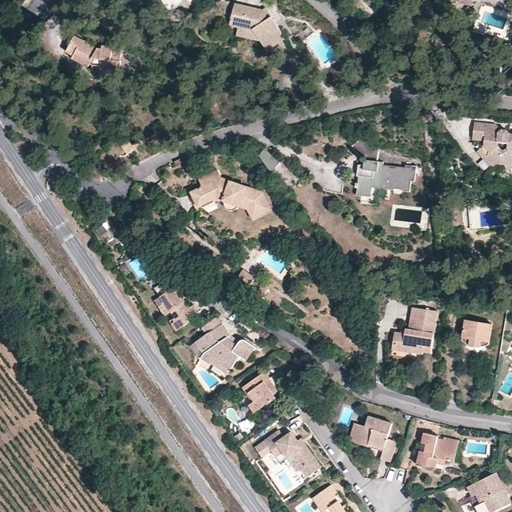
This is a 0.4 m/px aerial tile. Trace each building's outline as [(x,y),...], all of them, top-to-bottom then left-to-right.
[(229,25),(238,28),(253,31),(259,40),(267,51),(285,38),(270,17),(267,20),(261,10),(234,5),(229,25)] [(264,8),(261,10),(267,20),(270,17),(264,8)] [(253,31),(238,28),(236,35),(259,40),(253,31)] [(89,64),(92,66),(99,67),(99,72),(110,73),(110,70),(119,71),(121,55),(112,53),(113,48),(102,47),(101,49),(95,49),(73,37),(65,51),(72,55),(71,58),(88,66),(89,64)] [(490,137),(491,124),(475,122),(472,139),(485,141),(484,145),(478,151),(494,167),(496,165),(504,165),(506,168),(511,165),(511,133),(510,134),(507,131),(501,131),(499,132),(498,138),(490,137)] [(495,125),(491,124),(490,137),(498,138),(499,132),(495,125)] [(365,157),(364,168),(363,176),(359,176),(358,183),(357,183),(356,188),(358,188),(357,196),(370,197),(372,188),(394,190),(394,189),(403,190),(403,191),(409,192),(411,181),(415,182),(416,167),(405,166),(404,168),(383,166),(383,162),(377,161),(378,149),(374,148),(363,137),(355,144),(365,157)] [(137,152),(144,146),(138,139),(131,145),(127,140),(120,146),(127,155),(134,149),(137,152)] [(279,163),(265,149),(259,156),(272,174),(276,170),(275,168),(279,163)] [(217,171),(212,173),(216,181),(221,178),(217,171)] [(216,181),(212,173),(200,179),(204,187),(192,193),(199,207),(215,199),(225,202),(238,207),(248,210),(253,219),(272,210),(262,193),(221,178),(216,181)] [(238,207),(225,202),(225,205),(226,208),(228,210),(232,211),(235,210),(236,209),(238,207)] [(217,205),(207,207),(208,213),(218,211),(217,205)] [(478,227),(477,213),(470,213),(471,228),(478,227)] [(242,270),(237,277),(248,285),(253,278),(242,270)] [(260,285),(257,291),(263,295),(266,289),(260,285)] [(167,304),(171,310),(175,315),(173,316),(175,320),(172,321),(177,328),(190,319),(188,317),(198,310),(193,302),(189,305),(184,298),(182,300),(179,294),(172,286),(155,298),(162,308),(167,304)] [(353,294),(341,300),(345,308),(357,302),(353,294)] [(166,313),(171,310),(167,304),(162,308),(166,313)] [(413,308),(409,330),(408,335),(401,334),(395,334),(393,346),(423,350),(424,348),(431,349),(437,312),(413,308)] [(209,332),(223,322),(218,315),(204,325),(209,332)] [(462,341),(466,344),(468,341),(483,343),(484,346),(486,345),(489,344),(492,325),(466,321),(462,341)] [(223,322),(197,340),(205,351),(202,356),(211,362),(214,358),(230,369),(241,355),(247,359),(256,345),(247,339),(244,339),(241,340),(238,344),(228,336),(231,334),(223,322)] [(430,353),(431,349),(424,348),(423,350),(393,346),(393,350),(422,354),(423,352),(430,353)] [(244,389),(249,397),(251,395),(256,403),(254,404),(253,407),(253,409),(255,411),(257,412),(260,411),(268,406),(269,407),(277,402),(275,398),(278,395),(269,382),(272,381),(267,374),(244,389)] [(366,425),(361,423),(355,441),(369,446),(371,441),(385,446),(384,451),(381,459),(391,462),(397,441),(388,438),(392,423),(369,415),(366,425)] [(355,441),(361,423),(355,421),(350,436),(355,441)] [(271,450),(276,456),(283,451),(287,457),(292,454),(301,468),(307,476),(321,466),(301,438),(298,439),(292,430),(284,436),(279,429),(265,439),(265,442),(256,448),(262,456),(271,450)] [(426,431),(424,441),(428,442),(426,450),(422,449),(418,463),(438,468),(439,463),(440,458),(448,460),(457,461),(461,439),(447,436),(446,439),(440,437),(440,434),(426,431)] [(369,446),(384,451),(385,446),(371,441),(369,446)] [(283,451),(276,456),(280,461),(287,457),(283,451)] [(292,454),(287,457),(297,470),(301,468),(292,454)] [(496,472),(469,486),(472,495),(469,496),(476,511),(491,511),(510,503),(496,472)] [(314,499),(322,511),(326,511),(332,508),(334,511),(346,511),(343,508),(336,497),(338,495),(332,487),(314,499)]
